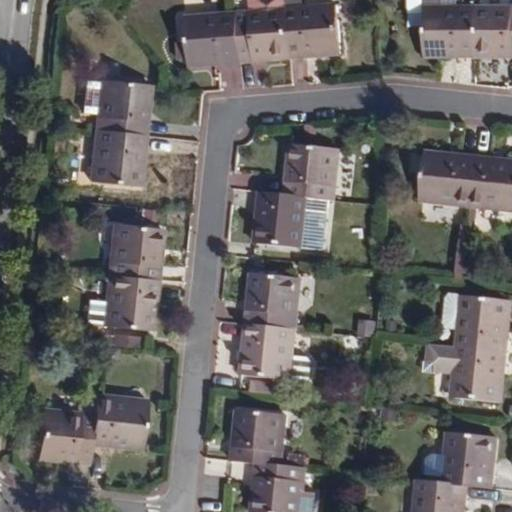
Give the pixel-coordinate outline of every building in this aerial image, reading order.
[(287,12),(291,61),(342,56),(338,8),(287,12)] [(474,58),(475,8),(423,8),(421,57),(474,58)] [(511,9),(475,8),(474,58),(511,59),(511,9)] [(291,61),(287,12),(236,17),(240,65),(291,61)] [(240,65),(236,17),(182,22),(187,70),(240,65)] [(99,84),(94,134),(144,139),(148,89),(99,84)] [(138,192),(144,139),(94,134),(89,186),(138,192)] [(286,148),(283,198),(306,200),(327,202),(331,203),(335,153),(286,148)] [(468,209),(474,161),(421,156),(417,203),(468,209)] [(511,165),(474,161),(468,209),(511,213),(511,165)] [(306,200),(283,198),(256,195),(252,246),(302,251),(306,200)] [(306,200),(302,251),(322,253),(327,202),(306,200)] [(113,229),(108,279),(157,284),(162,234),(113,229)] [(248,277),(243,328),(293,333),(298,282),(248,277)] [(151,338),(157,284),(108,279),(103,333),(151,338)] [(457,330),(460,298),(449,297),(443,302),(442,324),(446,329),(457,330)] [(460,298),(455,350),(504,355),(508,303),(460,298)] [(288,385),(293,333),(243,328),(238,380),(288,385)] [(455,350),(428,347),(426,364),(424,364),(423,374),(433,375),(433,373),(453,375),(455,350)] [(499,406),(504,355),(455,350),(451,401),(499,406)] [(97,400),(95,422),(92,449),(142,455),(147,406),(97,400)] [(231,466),(256,468),(280,471),(285,420),(235,415),(231,466)] [(92,449),(95,422),(40,416),(35,463),(90,470),(92,449)] [(448,436),(443,488),(467,490),(492,493),(496,441),(448,436)] [(280,471),(256,468),(252,511),(301,511),(305,473),(280,471)] [(464,511),(467,490),(443,488),(419,485),(415,511),(464,511)]
